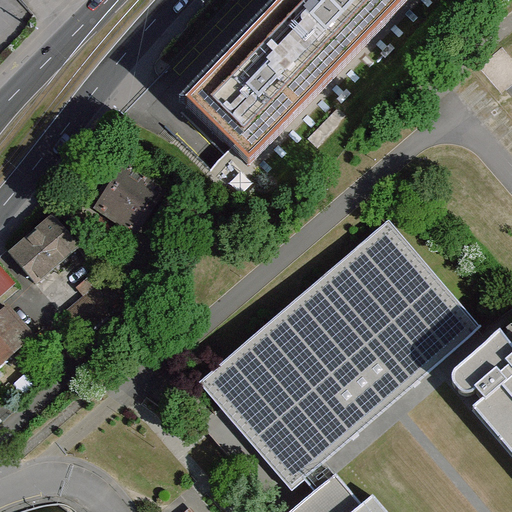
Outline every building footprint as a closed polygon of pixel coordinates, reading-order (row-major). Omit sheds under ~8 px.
[(290,0),(188,107),(251,167),(411,0),(290,0)] [(105,204),(127,174),(118,168),(97,199),(105,204)] [(163,191),(131,169),(127,174),(105,204),(101,210),(135,233),(163,191)] [(81,246),(56,218),(13,256),(37,284),(81,246)] [(304,482),(324,465),(479,333),(387,227),(198,388),(289,494),(304,482)] [(3,263),(0,265),(0,299),(20,282),(3,263)] [(100,289),(69,314),(86,333),(109,314),(100,289)] [(0,365),(33,337),(9,308),(0,316),(0,365)] [(480,397),(470,405),(511,454),(511,347),(511,348),(494,330),(451,366),(449,378),(460,391),(471,387),(480,397)] [(324,465),(304,482),(313,491),(286,511),(383,511),(369,496),(358,503),(334,475),(324,465)]
